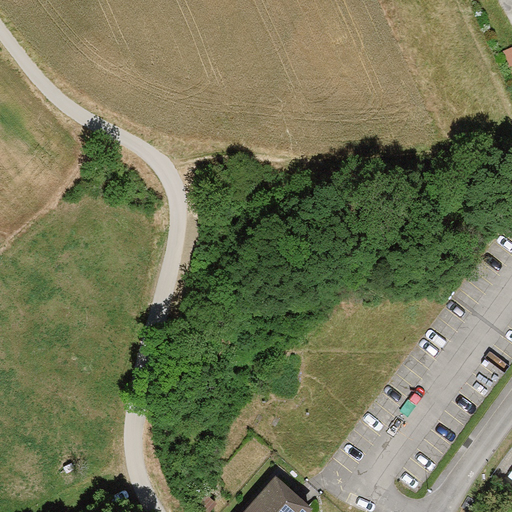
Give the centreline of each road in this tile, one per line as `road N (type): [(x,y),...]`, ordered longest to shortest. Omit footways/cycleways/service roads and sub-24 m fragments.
road 1 (unclassified): [(0,29),(58,100),(162,163),(176,195),(178,238),(140,417),(142,464),(168,511)]
road 2 (motorway): [(0,162),(269,0)]
